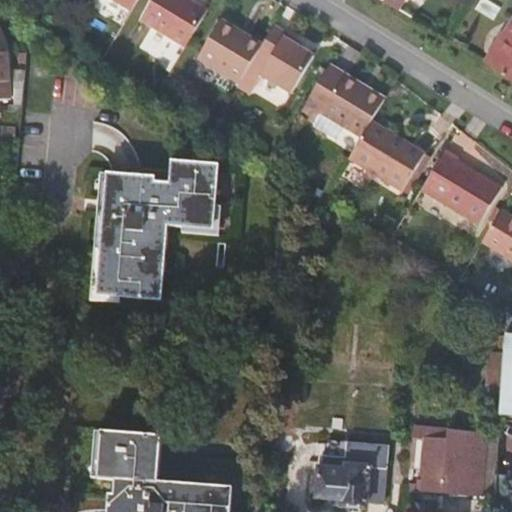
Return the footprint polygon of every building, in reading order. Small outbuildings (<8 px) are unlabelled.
[(113,0),(132,12),(138,0),(113,0)] [(156,0),(144,21),(186,47),(208,11),(189,0),(156,0)] [(508,34),(491,63),(511,75),(511,14),(502,30),(508,34)] [(201,58),(240,83),(258,54),(263,46),(223,22),(201,58)] [(285,41),(287,35),(274,27),(263,46),(258,54),(268,61),(260,75),(290,93),(312,57),(297,48),(285,41)] [(300,43),(287,35),(285,41),(297,48),(300,43)] [(0,94),(13,93),(8,47),(1,47),(0,41),(0,94)] [(346,128),(362,138),(372,120),(384,100),(328,67),(299,115),(318,126),(325,116),(346,128)] [(325,116),(318,126),(340,139),(346,128),(325,116)] [(424,152),(372,120),(362,138),(349,159),(401,189),(424,152)] [(420,191),(478,224),(500,187),(457,161),(458,158),(445,150),(420,191)] [(154,175),(110,172),(109,196),(104,196),(98,262),(103,263),(100,295),(122,297),(162,301),(168,226),(184,227),(184,223),(213,226),(215,206),(218,164),(172,160),(171,181),(154,180),(154,175)] [(121,303),(122,297),(100,295),(103,263),(98,262),(104,196),(109,196),(110,172),(101,171),(91,301),(121,303)] [(220,207),(215,206),(213,226),(184,223),(184,227),(184,235),(218,237),(220,207)] [(511,218),(501,212),(493,225),(482,244),(511,262),(511,218)] [(511,316),(506,313),(499,414),(511,414),(511,316)] [(503,353),(488,353),(485,395),(499,396),(503,353)] [(511,414),(499,414),(498,430),(511,430),(511,414)] [(281,430),(267,428),(265,454),(280,455),(281,430)] [(498,434),(486,433),(442,429),(441,440),(425,439),(421,490),(481,495),(493,495),(495,477),(498,434)] [(96,477),(103,477),(107,431),(99,430),(96,477)] [(165,435),(107,431),(103,477),(120,479),(119,494),(113,493),(111,511),(233,511),(235,486),(162,479),(165,435)] [(334,469),(317,468),(315,498),(341,499),(341,506),(364,508),(365,502),(383,503),(386,467),(334,463),(334,469)] [(495,477),(493,495),(493,499),(510,501),(511,478),(495,477)]
